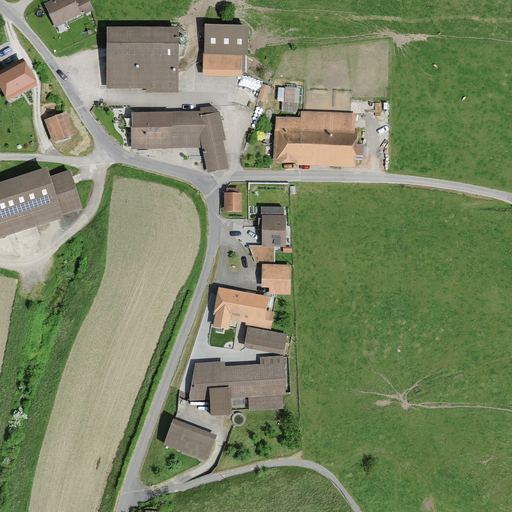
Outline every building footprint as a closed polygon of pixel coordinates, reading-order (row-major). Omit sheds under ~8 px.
[(49,0),(46,2),(58,27),(85,14),(86,16),(94,12),(88,0),(49,0)] [(181,25),(108,24),(107,87),(180,88),(181,25)] [(258,33),(217,30),(214,76),(249,78),(250,59),(257,60),(258,33)] [(0,74),(0,85),(8,101),(37,86),(25,62),(0,74)] [(258,97),(267,99),(271,83),(263,81),(258,97)] [(279,85),(278,99),(284,99),(283,107),(299,107),(300,86),(279,85)] [(70,111),(48,118),(57,143),(78,136),(70,111)] [(220,111),(134,113),(134,150),(202,149),(210,176),(231,170),(220,111)] [(357,117),(278,114),(276,166),(355,169),(357,117)] [(50,167),(0,182),(0,237),(86,211),(73,170),(53,176),(50,167)] [(243,190),(227,190),(226,213),(242,213),(243,190)] [(287,209),(264,209),(263,248),(286,248),(287,209)] [(289,266),(262,265),(262,294),(269,295),(290,296),(289,266)] [(274,297),(220,285),(211,325),(230,329),(233,320),(267,328),(274,297)] [(289,334),(250,328),(247,346),(286,352),(289,334)] [(284,409),(283,357),(261,357),(261,364),(194,362),(191,400),(210,400),(211,411),(284,409)] [(162,444),(205,462),(217,436),(174,417),(162,444)]
